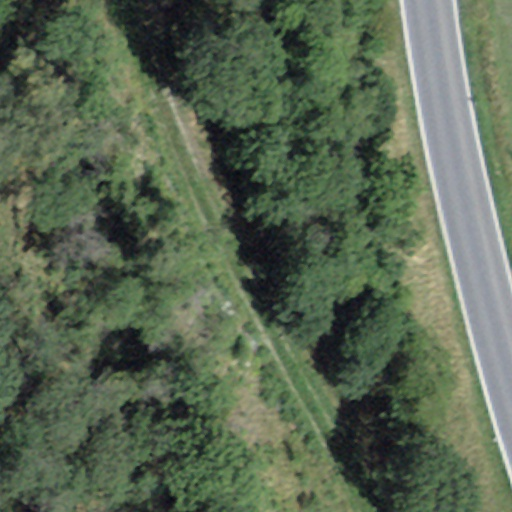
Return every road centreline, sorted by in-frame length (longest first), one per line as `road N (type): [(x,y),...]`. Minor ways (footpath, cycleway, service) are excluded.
road 1 (track): [(371,511),(230,248),(124,0)]
road 2 (tertiary): [(429,0),(445,110),(511,385)]
